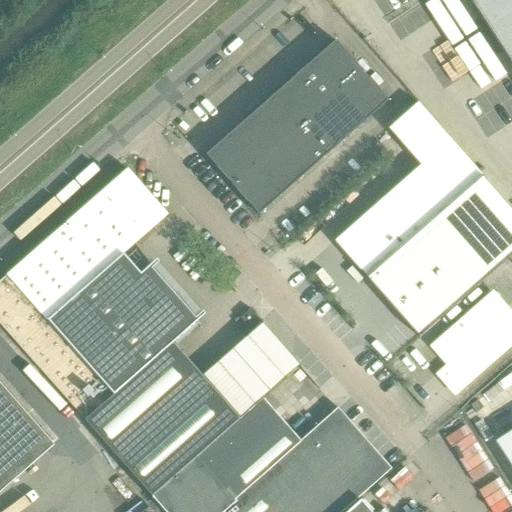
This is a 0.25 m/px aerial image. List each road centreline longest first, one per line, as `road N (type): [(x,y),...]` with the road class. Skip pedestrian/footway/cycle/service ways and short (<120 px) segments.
road 1 (unclassified): [(128,120),(405,429)]
road 2 (secondary): [(0,179),(207,0)]
road 3 (secondary): [(181,0),(0,159)]
road 4 (unclassified): [(128,120),(268,0)]
road 5 (unclassified): [(128,120),(0,235)]
